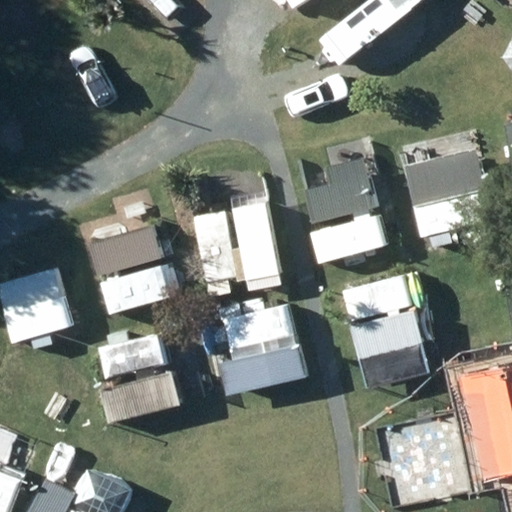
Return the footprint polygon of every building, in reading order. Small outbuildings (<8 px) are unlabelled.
[(181,0),(129,0),(157,26),(181,0)] [(335,0),(270,0),(289,30),(335,0)] [(400,52),(368,0),(362,0),(307,34),(340,88),(400,52)] [(482,129),(401,146),(420,236),(501,219),(482,129)] [(391,245),(368,147),(330,156),(335,178),(300,186),(318,262),(391,245)] [(282,278),(267,186),(230,192),(232,207),(200,212),(212,289),(282,278)] [(112,308),(179,290),(160,219),(93,237),(112,308)] [(426,351),(408,268),(344,282),(361,358),(396,351),(398,358),(426,351)] [(291,297),(223,312),(236,372),(304,358),(291,297)] [(174,357),(166,326),(97,344),(105,375),(174,357)] [(75,341),(11,336),(5,402),(70,407),(75,341)] [(511,372),(482,379),(500,478),(511,475),(511,372)] [(468,403),(375,424),(393,503),(486,482),(468,403)] [(13,511),(28,472),(0,462),(0,511),(13,511)] [(110,511),(117,496),(51,469),(34,511),(110,511)]
